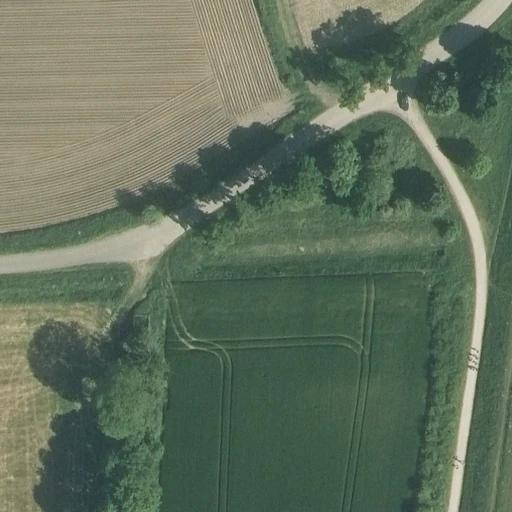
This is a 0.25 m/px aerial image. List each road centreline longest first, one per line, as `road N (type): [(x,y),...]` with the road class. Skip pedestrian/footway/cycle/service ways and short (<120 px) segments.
road 1 (unclassified): [(0,253),(145,234),(386,80),(473,0)]
road 2 (track): [(386,80),(479,235),(484,318),(458,511)]
road 3 (track): [(338,112),(286,47),(270,0)]
